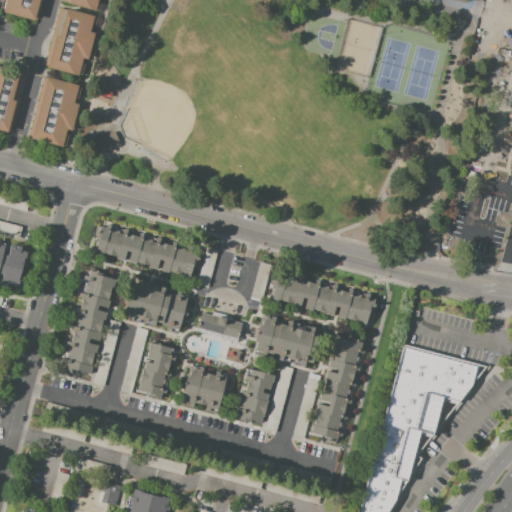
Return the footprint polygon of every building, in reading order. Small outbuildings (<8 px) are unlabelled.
[(41,0),(36,21),(2,12),(2,11),(0,10),(0,6),(1,0),(41,0)] [(60,1),(60,0),(97,0),(95,10),(60,1)] [(44,66),(59,7),(93,16),(92,18),(95,18),(93,26),(90,26),(89,31),(93,33),(86,59),(82,58),(81,63),(83,63),(80,75),(44,66)] [(0,130),(0,66),(24,73),(8,133),(0,130)] [(43,77),(45,78),(45,77),(77,85),(77,87),(79,88),(77,99),(74,98),(73,103),(77,104),(70,131),(66,129),(65,134),(68,134),(64,146),(62,146),(61,147),(29,139),(31,132),(29,132),(43,77)] [(113,131),(118,145),(98,153),(92,139),(113,131)] [(17,227),(0,221),(0,232),(14,237),(17,227)] [(99,227),(100,227),(107,229),(108,225),(126,230),(125,234),(136,237),(137,233),(159,239),(158,243),(172,247),(173,244),(190,248),(189,251),(198,254),(191,280),(159,271),(162,262),(157,260),(155,270),(147,268),(148,266),(134,262),(133,264),(115,259),(115,258),(101,254),(101,255),(92,252),(99,227)] [(0,245),(3,246),(1,255),(6,256),(8,248),(15,249),(16,245),(21,247),(20,251),(26,253),(24,261),(26,262),(22,279),(20,278),(17,287),(10,285),(9,290),(5,289),(6,284),(0,283),(0,279),(1,275),(0,274),(0,245)] [(215,250),(206,248),(200,272),(209,274),(215,250)] [(272,281),(270,281),(274,265),(257,262),(250,297),(268,301),(272,281)] [(63,369),(65,361),(61,360),(66,341),(70,342),(73,332),(69,330),(74,309),(79,310),(82,298),(77,297),(78,293),(83,294),(87,281),(82,280),(83,276),(87,277),(88,271),(115,278),(107,309),(97,306),(95,310),(105,313),(103,320),(102,320),(98,334),(100,334),(98,342),(88,339),(87,343),(97,346),(95,353),(93,353),(90,367),(91,367),(88,376),(63,369)] [(274,274),(280,276),(281,271),(303,277),(302,281),(312,284),(314,280),(335,285),(334,289),(346,292),(347,288),(351,289),(351,290),(364,293),(364,292),(369,293),(368,297),(372,298),(371,301),(365,325),(336,317),(338,307),(334,306),(331,316),(324,314),(324,313),(310,309),(310,311),(303,309),(305,299),(301,298),(298,308),(291,306),(291,305),(277,301),(277,302),(267,299),(274,274)] [(168,295),(168,293),(185,298),(183,306),(186,307),(179,331),(177,330),(177,332),(160,328),(161,324),(154,322),(153,327),(127,320),(128,316),(120,314),(127,284),(136,286),(137,282),(163,289),(162,293),(168,295)] [(201,313),(217,317),(225,319),(240,323),(235,342),(196,331),(201,313)] [(278,356),(266,353),(266,356),(250,353),(259,314),(274,317),(273,322),(286,325),(287,322),(313,328),(312,333),(320,335),(312,364),(304,362),(303,366),(277,359),(278,356)] [(118,322),(107,319),(91,383),(102,386),(118,322)] [(144,339),(146,329),(133,327),(127,358),(137,360),(140,338),(144,339)] [(361,343),(359,349),(363,350),(357,372),(353,371),(350,381),(354,382),(348,404),(344,403),(341,414),(345,416),(344,420),(343,420),(340,432),(341,433),(339,437),(336,436),(334,440),(308,432),(316,404),(326,406),(327,402),(317,399),(319,392),(321,392),(325,378),(323,378),(326,371),(335,373),(336,369),(327,367),(329,359),(330,359),(334,345),(333,345),(336,336),(361,343)] [(148,343),(174,350),(172,356),(174,356),(173,362),(168,360),(165,371),(170,372),(168,377),(168,376),(165,386),(161,385),(160,388),(165,390),(164,395),(160,394),(159,399),(135,392),(143,362),(150,364),(152,359),(144,357),(148,343)] [(356,511),(401,347),(477,365),(484,367),(438,426),(415,455),(419,458),(386,511),(356,511)] [(215,370),(226,373),(224,378),(225,378),(223,384),(225,385),(219,407),(217,406),(216,412),(206,409),(206,408),(193,404),(193,405),(179,402),(180,395),(185,373),(186,374),(188,368),(190,368),(191,363),(202,366),(201,371),(214,375),(215,370)] [(264,429),(274,431),(290,368),(279,365),(264,429)] [(134,370),(123,368),(118,391),(129,394),(134,370)] [(273,376),(269,391),(261,389),(260,393),(267,395),(260,423),(249,420),(249,422),(236,419),(237,414),(234,413),(235,408),(240,410),(242,404),(238,403),(246,369),(273,376)] [(120,487),(115,506),(100,502),(102,493),(98,492),(101,482),(120,487)] [(133,489),(140,491),(139,492),(161,498),(161,497),(168,499),(166,506),(168,507),(167,510),(168,511),(167,511),(128,511),(129,508),(124,506),(126,500),(127,500),(128,496),(129,497),(131,497),(133,489)]
